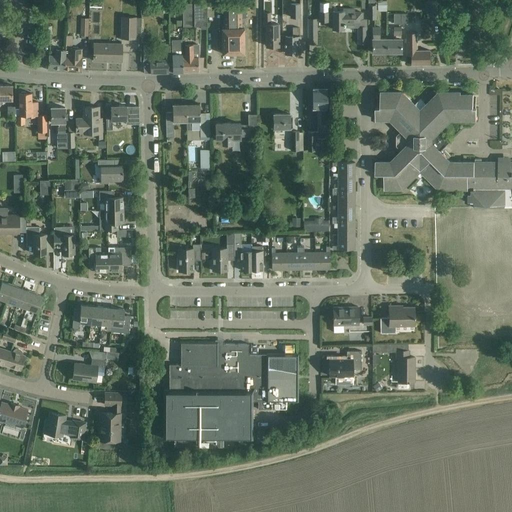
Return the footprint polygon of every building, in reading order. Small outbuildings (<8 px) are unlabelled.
[(440,18),(436,0),(424,2),(428,20),(440,18)] [(56,6),(56,10),(66,10),(66,6),(61,1),(60,2),(56,6)] [(89,12),(101,12),(100,1),(88,1),(89,12)] [(378,1),(378,11),(387,11),(387,1),(378,1)] [(245,10),(241,10),(241,3),(223,3),(224,28),(221,28),(222,44),(222,54),(231,54),(231,58),(233,58),(236,58),(236,54),(244,53),(244,43),(244,27),(241,28),(241,18),(246,18),(245,10)] [(320,11),(319,11),(319,21),(328,21),(328,19),(332,19),(332,29),(344,29),(344,27),(358,27),(358,43),(366,43),(366,19),(363,19),(363,12),(354,12),(354,9),(343,9),(343,11),(333,11),(333,12),(331,12),(331,3),(319,3),(320,11)] [(182,4),(183,27),(195,26),(201,26),(201,29),(206,29),(207,4),(194,4),(182,4)] [(299,4),(291,4),(291,17),(300,17),(299,4)] [(368,5),(368,19),(376,19),(376,5),(368,5)] [(154,7),(144,7),(144,16),(154,16),(154,7)] [(278,45),(280,45),(280,35),(278,35),(278,24),(270,24),(270,13),(264,13),(264,27),(266,27),(266,46),(278,46),(278,45)] [(394,13),(394,23),(406,23),(407,13),(394,13)] [(135,38),(135,36),(141,36),(141,17),(122,17),(122,38),(135,38)] [(81,18),(80,36),(88,36),(88,18),(81,18)] [(308,19),(308,34),(308,44),(317,44),(316,19),(308,19)] [(372,53),(386,53),(386,38),(380,38),(380,27),(372,27),(372,53)] [(386,38),(386,53),(401,53),(401,27),(393,27),(393,38),(386,38)] [(292,36),(285,36),(285,53),(297,53),(297,44),(300,44),(300,34),(300,28),(292,28),(292,36)] [(406,34),(406,45),(406,55),(411,55),(411,65),(429,65),(429,50),(417,50),(417,34),(406,34)] [(168,72),(182,72),(182,54),(181,40),(172,40),(172,55),(168,55),(168,60),(168,63),(168,72)] [(121,61),(121,51),(122,44),(94,43),(93,61),(121,61)] [(185,54),(182,54),(182,72),(198,71),(198,57),(194,57),(193,45),(185,45),(185,54)] [(149,46),(144,46),(144,73),(168,73),(168,72),(168,63),(168,60),(149,60),(149,46)] [(66,48),(66,50),(64,71),(81,72),(82,57),(82,49),(68,48),(66,48)] [(64,71),(66,50),(56,50),(56,55),(48,55),(48,60),(47,70),(64,71)] [(12,85),(0,85),(0,100),(12,100),(12,85)] [(315,138),(327,138),(327,124),(324,124),(324,109),(327,109),(327,89),(313,89),(313,108),(317,108),(317,132),(307,132),(307,151),(315,151),(315,138)] [(19,108),(15,108),(15,116),(19,116),(27,116),(27,117),(34,117),(34,116),(38,116),(38,115),(37,102),(34,102),(31,102),(31,93),(26,93),(26,92),(21,92),(21,93),(19,93),(19,103),(19,108)] [(475,173),(475,163),(475,162),(450,162),(440,152),(451,141),(440,130),(450,120),(476,120),(476,108),(473,108),(473,95),(461,95),(461,92),(439,92),(426,105),(421,99),(415,105),(402,92),(381,92),(381,108),(376,108),(376,120),(391,120),(405,134),(401,138),(401,144),(405,148),(391,162),(376,162),(376,174),(384,174),(384,190),(402,190),(417,175),(420,178),(424,175),(439,190),(468,190),(468,185),(468,173),(475,173)] [(205,136),(205,124),(205,114),(200,114),(200,104),(186,105),(186,121),(186,130),(192,130),(192,121),(200,121),(200,136),(205,136)] [(173,122),(186,121),(186,105),(172,105),(172,112),(165,112),(166,137),(173,136),(173,122)] [(126,106),(105,106),(106,120),(106,130),(112,129),(112,120),(126,120),(126,124),(132,124),(132,107),(126,107),(126,106)] [(51,107),(51,117),(51,123),(58,123),(58,127),(57,127),(57,133),(65,133),(65,126),(65,123),(68,122),(67,115),(65,115),(65,107),(51,107)] [(84,118),(76,119),(76,131),(84,131),(84,133),(96,133),(97,138),(101,138),(101,122),(98,122),(98,107),(84,107),(84,118)] [(248,115),(248,125),(248,135),(257,134),(257,114),(248,115)] [(273,114),(273,124),(273,129),(292,129),(292,120),(290,120),(290,114),(273,114)] [(38,115),(38,116),(38,117),(38,130),(38,132),(38,138),(47,138),(47,123),(46,116),(47,115),(38,115)] [(224,124),(216,124),(216,139),(222,139),(222,143),(231,143),(231,138),(240,138),(239,123),(230,123),(230,122),(224,122),(224,124)] [(299,151),(299,141),(299,131),(290,131),(291,151),(299,151)] [(122,146),(122,157),(130,156),(130,146),(122,146)] [(200,150),(200,168),(208,168),(210,168),(210,150),(208,150),(200,150)] [(15,152),(3,153),(3,162),(15,161),(15,152)] [(114,166),(114,159),(97,160),(98,167),(100,167),(101,183),(108,183),(108,181),(123,181),(123,172),(122,172),(122,166),(114,166)] [(332,162),(332,166),(337,166),(337,177),(355,177),(355,162),(332,162)] [(511,298),(511,290),(510,290),(510,286),(511,286),(511,256),(511,163),(475,163),(475,173),(468,173),(468,185),(474,185),(474,190),(475,190),(475,195),(469,195),(469,203),(474,203),(474,212),(469,212),(469,220),(475,220),(475,225),(473,226),(473,233),(456,233),(452,233),(452,229),(444,229),(444,235),(438,235),(438,243),(443,243),(443,252),(438,252),(438,260),(444,260),(444,266),(452,266),(452,261),(457,261),(457,254),(459,254),(459,257),(487,257),(486,283),(489,283),(489,285),(482,285),(482,290),(477,290),(477,298),(483,298),(483,304),(491,304),(491,299),(500,299),(500,304),(508,304),(508,298),(511,298)] [(169,169),(168,176),(176,177),(177,170),(169,169)] [(355,191),(355,177),(337,177),(337,188),(332,188),(332,191),(355,191)] [(48,180),(39,180),(40,193),(49,192),(48,180)] [(80,184),(83,190),(89,188),(87,181),(80,184)] [(104,210),(123,210),(123,197),(113,198),(111,196),(111,190),(99,191),(99,203),(104,203),(104,210)] [(355,191),(332,191),(332,194),(337,194),(337,206),(355,206),(355,191)] [(354,220),(355,206),(337,206),(337,209),(337,216),(332,216),(332,220),(354,220)] [(0,233),(19,233),(19,215),(7,215),(7,207),(0,207),(0,233)] [(123,210),(104,210),(99,210),(99,217),(99,226),(99,230),(111,230),(111,224),(113,223),(123,222),(123,210)] [(209,217),(205,217),(205,215),(191,216),(191,228),(209,227),(209,217)] [(304,228),(327,229),(328,219),(304,218),(304,228)] [(337,234),(354,234),(354,220),(332,220),(332,223),(337,223),(337,234)] [(67,226),(53,226),(54,236),(54,246),(62,246),(62,253),(74,253),(74,243),(73,234),(73,226),(67,226)] [(26,227),(26,236),(26,246),(27,246),(27,240),(33,240),(33,254),(46,254),(45,234),(39,235),(39,227),(26,227)] [(240,270),(251,270),(251,251),(241,251),(241,233),(234,233),(234,244),(234,256),(240,256),(240,270)] [(354,249),(354,234),(337,234),(337,246),(332,246),(332,249),(354,249)] [(200,244),(192,244),(192,248),(185,248),(185,251),(178,251),(178,271),(193,271),(193,260),(200,260),(200,244)] [(219,250),(212,251),(212,261),(212,271),(227,270),(227,260),(234,260),(234,256),(234,244),(226,244),(226,248),(219,248),(219,250)] [(262,251),(262,246),(251,246),(251,251),(251,270),(263,270),(262,251)] [(315,252),(315,269),(330,269),(329,246),(326,247),(326,252),(315,252)] [(108,271),(108,253),(101,253),(101,247),(88,247),(89,259),(94,259),(96,261),(96,271),(108,271)] [(131,247),(115,247),(108,247),(108,253),(108,271),(121,271),(121,263),(131,263),(131,247)] [(286,270),(286,253),(275,253),(275,247),(271,247),(271,253),(272,270),(286,270)] [(286,253),(286,270),(301,269),(300,247),(297,247),(297,253),(286,253)] [(301,269),(315,269),(315,252),(304,253),(304,247),(300,247),(301,269)] [(0,285),(0,298),(6,301),(12,284),(10,283),(10,284),(1,281),(0,285)] [(14,285),(12,284),(6,301),(16,304),(22,289),(14,286),(14,285)] [(22,289),(16,304),(26,308),(33,291),(30,291),(22,289)] [(35,292),(33,291),(26,308),(37,312),(43,296),(35,293),(35,292)] [(79,322),(90,323),(92,305),(89,305),(89,306),(80,305),(79,322)] [(101,324),(102,307),(94,306),(94,305),(92,305),(90,323),(101,324)] [(389,318),(380,318),(380,333),(395,332),(395,326),(414,325),(414,307),(398,307),(398,306),(389,306),(389,318)] [(101,324),(107,324),(106,330),(111,330),(113,307),(111,307),(111,308),(102,307),(101,324)] [(111,331),(129,333),(130,316),(123,315),(124,309),(115,308),(115,307),(113,307),(111,330),(111,331)] [(333,307),(333,325),(358,324),(358,307),(347,307),(347,308),(343,308),(343,307),(333,307)] [(4,330),(2,338),(14,341),(16,334),(4,330)] [(223,346),(217,346),(217,342),(180,342),(180,364),(169,364),(169,390),(163,390),(163,439),(174,439),(174,447),(219,447),(219,439),(252,439),(252,401),(258,401),(258,409),(286,409),(286,401),(297,401),(298,354),(266,354),(266,355),(249,355),(249,344),(223,344),(223,346)] [(372,352),(375,352),(393,352),(394,343),(372,343),(372,352)] [(14,350),(13,351),(12,352),(0,348),(0,363),(20,369),(24,356),(22,355),(22,354),(22,352),(20,350),(18,349),(16,349),(14,350)] [(409,357),(409,350),(396,350),(396,358),(397,358),(397,381),(414,381),(414,357),(409,357)] [(329,376),(352,376),(352,369),(361,369),(361,351),(345,351),(345,358),(329,358),(329,376)] [(105,360),(101,360),(91,358),(91,365),(74,363),(72,379),(95,382),(96,375),(103,375),(104,367),(105,360)] [(334,388),(334,377),(320,377),(320,388),(334,388)] [(373,386),(377,392),(383,388),(379,382),(373,386)] [(98,439),(108,439),(119,440),(120,413),(119,413),(120,405),(121,393),(105,393),(104,405),(113,405),(113,413),(100,412),(100,429),(98,429),(98,439)] [(0,420),(23,427),(28,410),(19,407),(19,405),(11,403),(10,404),(1,402),(0,404),(0,420)] [(69,435),(69,436),(83,439),(85,422),(73,420),(72,421),(65,420),(65,415),(50,412),(48,420),(46,419),(43,432),(63,435),(63,434),(69,435)]
